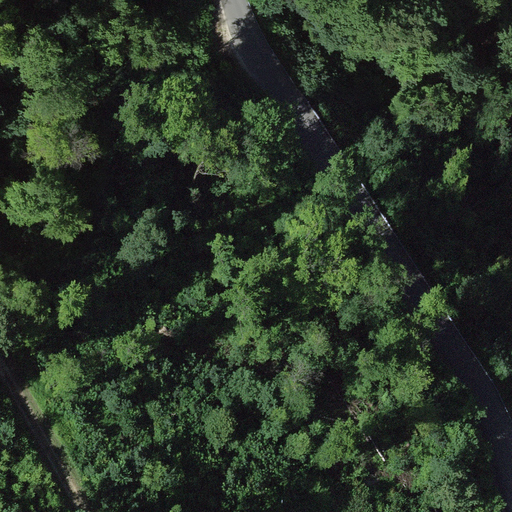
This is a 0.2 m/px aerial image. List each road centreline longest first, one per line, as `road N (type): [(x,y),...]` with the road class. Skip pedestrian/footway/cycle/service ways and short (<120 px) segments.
road 1 (tertiary): [(511,507),(495,449),(407,280),(251,32),(240,0)]
road 2 (track): [(0,364),(83,511)]
